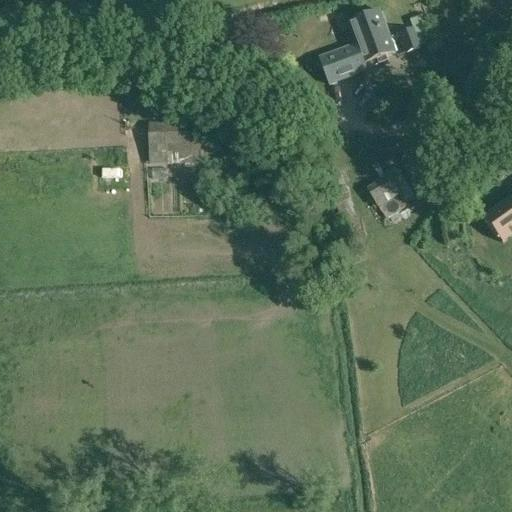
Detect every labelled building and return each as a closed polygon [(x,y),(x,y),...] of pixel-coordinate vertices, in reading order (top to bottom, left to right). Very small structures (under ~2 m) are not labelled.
[(329,85),(366,71),(364,64),(395,52),(380,12),(348,24),(356,45),(319,59),(329,85)] [(422,48),(415,30),(400,35),(407,54),(422,48)] [(219,124),(149,125),(150,164),(168,164),(168,153),(175,153),(175,164),(207,164),(207,152),(220,152),(219,124)] [(379,210),(401,195),(390,178),(367,191),(379,210)] [(345,227),(359,220),(356,214),(349,188),(337,191),(334,202),(334,203),(345,227)] [(485,219),(491,215),(508,238),(502,242),(503,244),(511,237),(511,197),(484,218),(485,219)] [(387,235),(397,230),(390,217),(380,222),(387,235)] [(363,229),(359,220),(345,227),(349,236),(363,229)]
